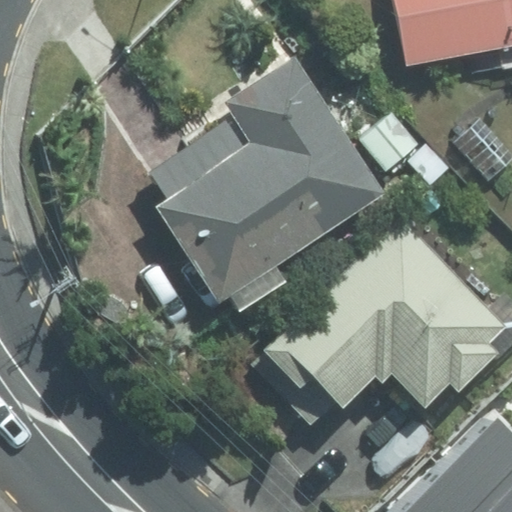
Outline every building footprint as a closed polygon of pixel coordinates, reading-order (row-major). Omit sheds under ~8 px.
[(511,0),(373,0),(384,66),(511,46),(511,0)] [(366,205),(284,65),(219,103),(249,155),(143,216),(195,304),(366,205)] [(396,162),(420,190),(441,172),(390,111),(350,144),(378,178),(396,162)] [(469,119),(440,144),(476,184),(505,159),(469,119)] [(493,334),(391,218),(236,354),(297,423),(347,379),(361,388),(376,376),(406,410),(493,334)] [(511,437),(475,413),(381,504),(393,511),(461,511),(511,464),(511,437)] [(511,511),(511,464),(461,511),(511,511)]
